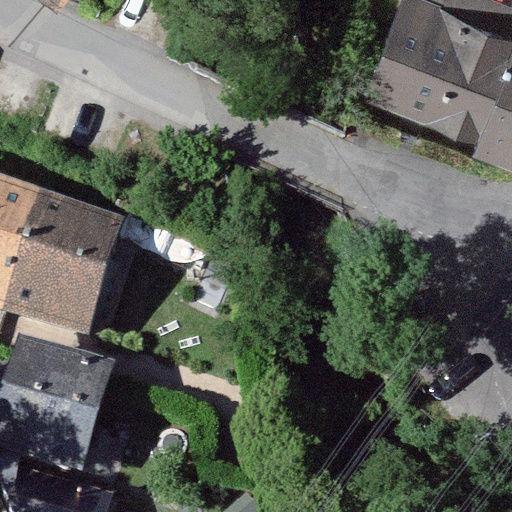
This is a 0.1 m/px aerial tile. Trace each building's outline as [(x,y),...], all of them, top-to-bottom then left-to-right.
[(511,169),(511,12),(481,0),(404,0),(366,97),(482,143),(477,156),(511,169)] [(0,310),(34,204),(0,193),(0,310)] [(116,231),(34,204),(0,310),(81,337),(116,231)] [(234,277),(211,267),(197,302),(219,313),(234,277)] [(106,379),(17,352),(0,409),(0,455),(77,479),(106,379)] [(106,511),(108,507),(33,484),(11,497),(16,511),(106,511)]
